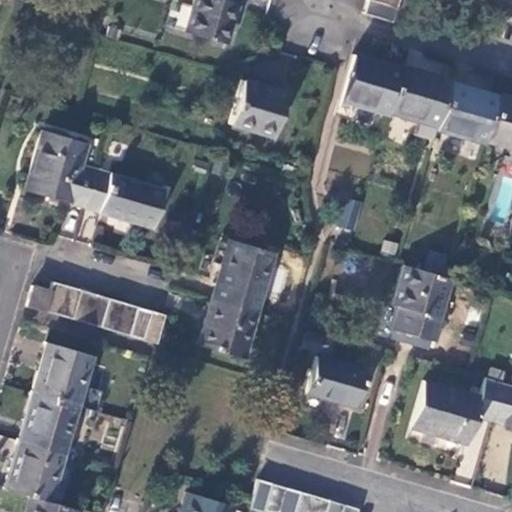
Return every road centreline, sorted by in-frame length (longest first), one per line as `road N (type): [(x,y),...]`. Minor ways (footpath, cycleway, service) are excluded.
road 1 (residential): [(511,67),(356,22),(337,0)]
road 2 (residential): [(443,511),(272,457)]
road 3 (residential): [(21,253),(162,290)]
